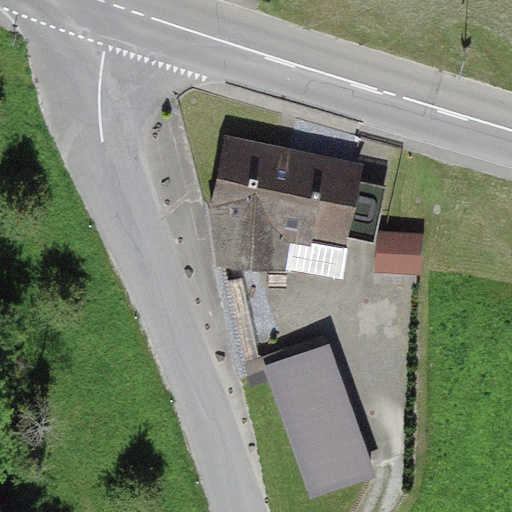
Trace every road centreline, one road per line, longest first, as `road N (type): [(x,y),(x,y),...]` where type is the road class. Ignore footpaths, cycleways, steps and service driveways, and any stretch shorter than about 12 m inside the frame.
road 1 (residential): [(241,511),(114,170),(103,95),(119,7)]
road 2 (primary): [(119,7),(511,128)]
